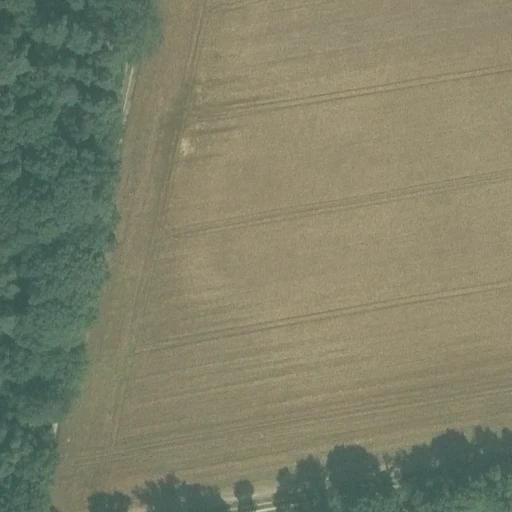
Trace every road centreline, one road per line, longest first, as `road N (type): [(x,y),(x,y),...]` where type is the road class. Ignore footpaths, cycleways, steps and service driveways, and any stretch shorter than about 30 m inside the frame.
road 1 (track): [(33,511),(149,0)]
road 2 (track): [(511,466),(262,511)]
